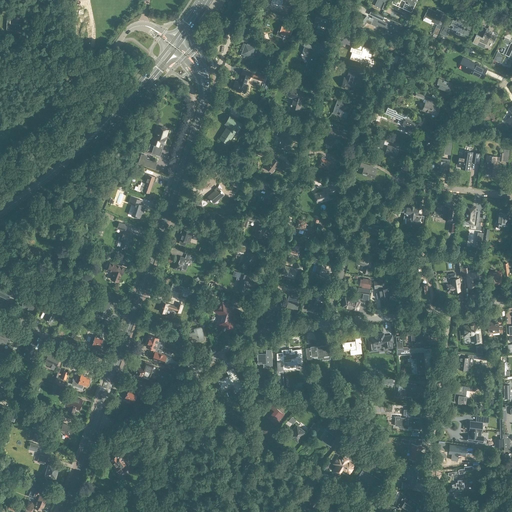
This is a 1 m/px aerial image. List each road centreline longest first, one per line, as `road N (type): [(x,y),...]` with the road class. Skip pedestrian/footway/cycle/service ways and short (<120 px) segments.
road 1 (residential): [(251,332),(349,0)]
road 2 (secondary): [(116,366),(203,105),(201,77)]
road 3 (primary): [(0,213),(100,129),(174,45)]
road 4 (residential): [(434,511),(429,459),(449,308)]
road 5 (residential): [(377,511),(220,418)]
road 6 (residential): [(328,322),(360,224),(401,176)]
road 7 (residential): [(401,176),(511,78)]
road 8 (residential): [(116,366),(0,310)]
road 9 (residential): [(328,322),(449,308)]
road 10 (unclassified): [(201,77),(223,57),(239,9),(263,3),(276,10)]
